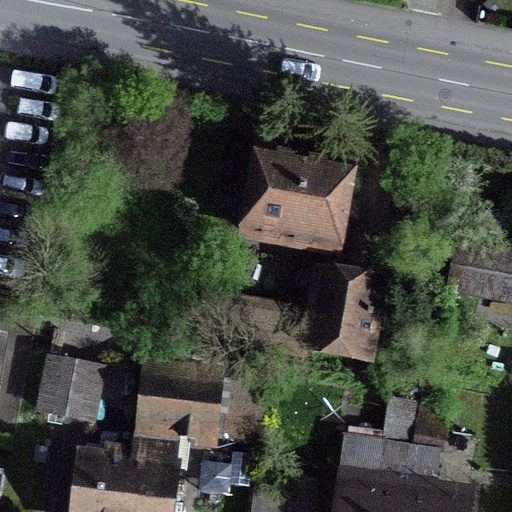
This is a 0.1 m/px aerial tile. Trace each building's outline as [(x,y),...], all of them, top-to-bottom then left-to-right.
[(244,236),(336,253),(351,171),(258,154),(253,181),(246,180),(238,186),(235,200),(241,208),(248,209),(244,236)] [(509,301),(511,286),(511,259),(457,249),(449,290),(509,301)] [(302,352),(364,363),(378,287),(317,275),(302,352)] [(88,424),(99,372),(46,362),(36,414),(88,424)] [(208,444),(216,381),(143,372),(135,435),(208,444)] [(230,387),(222,441),(245,445),(249,414),(261,416),(264,392),(230,387)] [(403,448),(409,407),(388,404),(382,445),(403,448)] [(341,482),(336,511),(461,511),(462,508),(426,504),(428,487),(432,457),(346,446),(341,482)] [(102,465),(76,462),(69,511),(168,511),(173,474),(163,473),(148,471),(149,458),(104,452),(103,458),(102,465)] [(253,481),(249,511),(310,511),(313,488),(253,481)]
